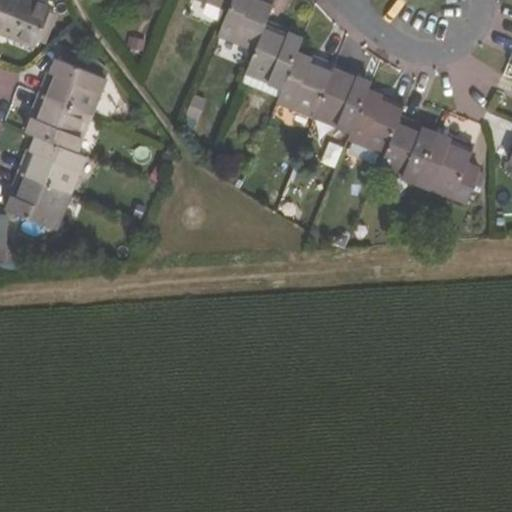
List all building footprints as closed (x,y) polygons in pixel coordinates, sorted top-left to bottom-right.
[(0,0),(0,30),(37,45),(52,8),(32,0),(0,0)] [(231,0),(228,8),(218,33),(256,48),(266,23),(275,0),(231,0)] [(256,48),(242,81),(279,96),(297,52),(303,38),(266,23),(256,48)] [(278,100),(315,116),(335,67),(297,52),(279,96),(278,100)] [(43,95),(93,115),(108,78),(59,58),(43,95)] [(369,90),(372,83),(335,67),(315,116),(352,131),(369,90)] [(352,131),(350,137),(387,152),(400,118),(406,105),(369,90),(352,131)] [(193,94),(185,113),(197,118),(205,99),(193,94)] [(93,115),(43,95),(29,132),(39,136),(78,152),(93,115)] [(387,152),(381,167),(418,182),(437,134),(400,118),(387,152)] [(418,182),(468,202),(482,168),(468,162),(474,149),(437,134),(418,182)] [(39,136),(23,174),(71,193),(86,155),(78,152),(39,136)] [(56,230),(71,193),(23,174),(8,210),(56,230)] [(0,261),(17,262),(18,245),(0,244),(0,261)]
